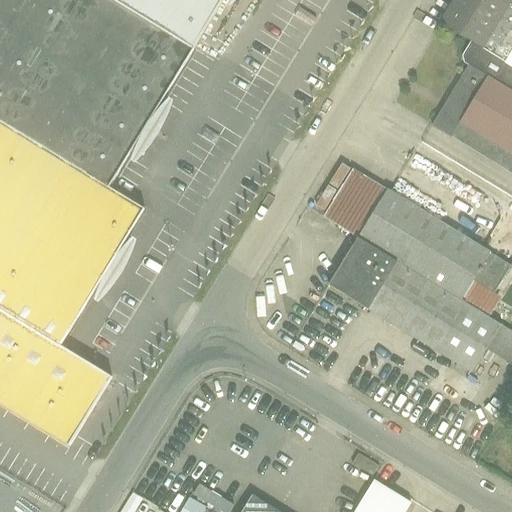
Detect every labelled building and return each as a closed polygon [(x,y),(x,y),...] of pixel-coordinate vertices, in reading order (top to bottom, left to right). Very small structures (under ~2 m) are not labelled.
[(116,380),(63,347),(144,217),(106,193),(227,0),(0,0),(0,406),(71,451),(116,380)] [(510,1),(508,0),(459,0),(441,29),(468,46),(455,66),(468,74),(438,121),(511,168),(511,21),(502,15),(510,1)] [(357,239),(328,287),(470,374),(485,349),(511,364),(511,331),(488,317),(511,277),(511,267),(353,169),(323,218),(357,239)] [(406,511),(412,503),(396,493),(375,480),(355,511),(279,511),(256,497),(246,511),(406,511)] [(220,511),(225,511),(231,503),(198,483),(191,494),(220,511)] [(187,497),(179,511),(204,511),(207,507),(187,497)]
